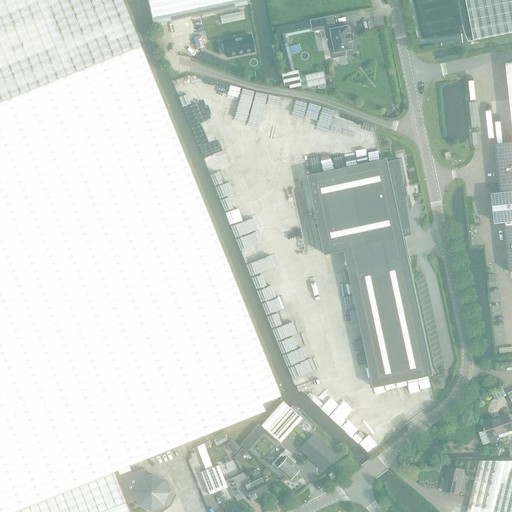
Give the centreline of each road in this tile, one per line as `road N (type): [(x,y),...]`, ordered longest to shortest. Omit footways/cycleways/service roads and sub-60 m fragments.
road 1 (unclassified): [(385,455),(455,392),(465,369),(418,129)]
road 2 (unclassified): [(418,129),(170,62)]
